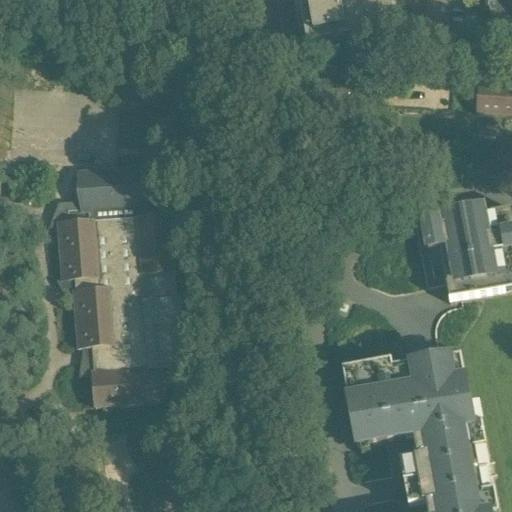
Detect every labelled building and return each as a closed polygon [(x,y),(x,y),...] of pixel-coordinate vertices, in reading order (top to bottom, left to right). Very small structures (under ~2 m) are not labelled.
[(276,0),(286,52),(351,40),(353,48),(399,40),(390,0),(276,0)] [(511,3),(489,8),(494,31),(511,27),(511,3)] [(260,47),(240,51),(242,63),(262,59),(260,47)] [(84,83),(83,95),(132,97),(184,100),(192,148),(203,146),(192,89),(132,86),(84,83)] [(511,91),(478,89),(476,116),(511,117),(511,91)] [(67,226),(59,227),(59,228),(60,228),(64,283),(63,283),(63,284),(81,283),(81,295),(74,295),(74,296),(75,296),(77,323),(76,323),(76,325),(77,324),(79,351),(78,352),(78,353),(98,351),(100,375),(93,376),(96,412),(97,412),(97,411),(124,409),(124,410),(138,409),(138,408),(166,406),(167,406),(164,371),(185,370),(179,304),(175,304),(173,276),(179,276),(179,274),(178,274),(176,248),(177,248),(177,247),(176,247),(174,220),(175,220),(175,219),(155,220),(154,208),(157,208),(154,172),(80,178),(83,213),(69,214),(67,226)] [(433,225),(411,230),(417,267),(431,264),(440,317),(507,305),(509,313),(511,312),(511,230),(491,234),(485,205),(431,215),(433,225)] [(475,453),(486,451),(487,451),(482,426),(471,428),(467,408),(470,407),(465,383),(454,385),(448,357),(459,355),(460,361),(461,360),(460,353),(447,356),(448,363),(393,373),(392,366),(355,373),(357,384),(345,386),(356,441),(367,439),(370,449),(413,441),(417,461),(401,465),(409,511),(426,508),(426,511),(498,511),(495,493),(483,496),(475,453)]
